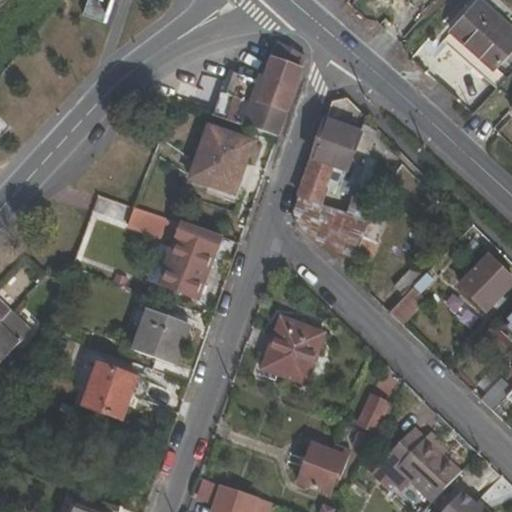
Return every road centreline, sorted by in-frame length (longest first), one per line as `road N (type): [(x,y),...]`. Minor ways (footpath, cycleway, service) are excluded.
road 1 (residential): [(269,234),(511,461)]
road 2 (residential): [(0,211),(144,64),(234,0)]
road 3 (residential): [(269,234),(170,511)]
road 4 (tertiary): [(338,48),(511,212)]
road 5 (residential): [(338,48),(269,234)]
